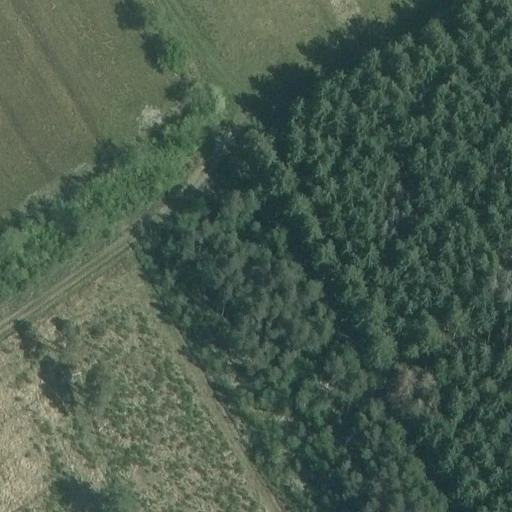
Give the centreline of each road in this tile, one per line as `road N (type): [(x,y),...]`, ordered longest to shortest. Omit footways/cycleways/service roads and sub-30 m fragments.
road 1 (track): [(0,328),(218,184)]
road 2 (track): [(311,160),(451,229),(483,262),(511,314)]
